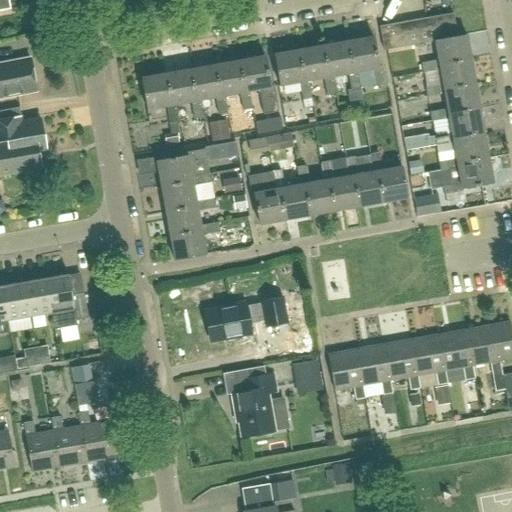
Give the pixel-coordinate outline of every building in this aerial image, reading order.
[(0,0),(0,12),(11,10),(9,0),(0,0)] [(435,42),(434,41),(456,38),(452,14),(426,19),(430,42),(435,42)] [(426,19),(425,19),(414,21),(419,44),(430,42),(426,19)] [(403,23),(407,47),(419,44),(414,21),(403,23)] [(395,49),(407,47),(403,23),(391,25),(395,49)] [(391,25),(380,27),(379,28),(383,51),(395,49),(391,25)] [(434,41),(435,42),(438,61),(421,64),(422,73),(439,70),(439,67),(470,61),(466,36),(456,38),(434,41)] [(378,68),(372,37),(347,42),(353,74),(356,73),(372,70),(375,87),(384,86),(381,68),(378,68)] [(353,74),(347,42),(323,46),(329,78),(332,77),(348,75),(351,92),(347,92),(349,102),(361,100),(356,73),(353,74)] [(305,82),(307,82),(323,79),(326,96),(335,95),(332,77),(329,78),(323,46),(299,50),(305,82)] [(274,55),(280,87),(299,83),(302,100),(311,99),(307,82),(305,82),(299,50),(274,55)] [(245,93),(249,92),(259,90),(264,115),(278,112),(273,87),(270,87),(265,56),(240,61),(245,93)] [(31,59),(0,64),(0,98),(37,92),(31,59)] [(243,111),(252,109),(249,92),(245,93),(240,61),(215,65),(221,97),(224,97),(240,94),(243,111)] [(439,67),(439,70),(442,86),(425,89),(427,98),(444,95),(443,91),(475,85),(470,61),(439,67)] [(197,102),(200,101),(216,99),(219,116),(228,114),(224,97),(221,97),(215,65),(191,70),(197,102)] [(194,120),(203,118),(200,101),(197,102),(191,70),(166,74),(173,106),(176,106),(191,103),(194,120)] [(177,123),(179,123),(176,106),(173,106),(166,74),(141,79),(147,111),(167,107),(170,125),(177,123)] [(443,91),(444,95),(446,110),(429,113),(431,122),(448,119),(447,116),(479,110),(475,85),(443,91)] [(447,116),(448,119),(451,135),(434,138),(435,145),(435,147),(452,144),(452,140),(484,134),(479,110),(447,116)] [(280,118),(255,122),(257,135),(282,131),(280,118)] [(0,142),(43,134),(41,120),(22,123),(22,121),(6,124),(6,125),(0,125),(0,142)] [(225,121),(210,123),(213,140),(228,138),(225,121)] [(177,123),(170,125),(172,134),(177,133),(179,133),(177,123)] [(172,134),(164,135),(166,145),(178,142),(177,133),(172,134)] [(38,151),(46,150),(43,134),(0,142),(0,176),(41,169),(38,151)] [(452,140),(452,144),(455,159),(438,162),(439,171),(457,168),(456,164),(488,159),(484,134),(452,140)] [(282,135),(266,138),(268,151),(285,148),(282,135)] [(428,135),(403,139),(405,150),(435,145),(434,138),(428,139),(428,135)] [(235,143),(204,148),(204,149),(204,150),(206,160),(206,162),(238,156),(235,143)] [(186,157),(156,163),(161,188),(192,182),(191,178),(189,163),(206,160),(204,150),(186,154),(186,157)] [(382,203),(406,199),(401,167),(382,171),(379,154),(370,155),(373,172),(376,172),(382,203)] [(346,160),(349,177),(351,176),(357,208),(382,203),(376,172),(373,172),(357,175),(354,158),(346,160)] [(442,188),(444,195),(462,192),(462,189),(492,184),(488,159),(456,164),(457,168),(460,183),(442,186),(442,188)] [(420,160),(409,162),(411,174),(422,172),(420,160)] [(321,164),(324,181),(327,181),(332,212),(357,208),(351,176),(349,177),(333,180),(330,162),(321,164)] [(327,181),(324,181),(308,184),(305,166),(296,168),(299,185),(302,185),(308,216),(332,212),(327,181)] [(439,171),(427,173),(430,190),(442,188),(442,186),(460,183),(457,168),(439,171)] [(278,189),(284,221),(308,216),(302,185),(299,185),(283,188),(280,171),(271,172),(275,190),(278,189)] [(253,195),(259,225),(284,221),(278,189),(275,190),(271,172),(247,177),(251,195),(253,195)] [(197,207),(196,203),(193,187),(210,184),(209,175),(191,178),(192,182),(161,188),(165,212),(197,207)] [(237,178),(225,180),(227,192),(239,190),(237,178)] [(244,195),(234,197),(237,209),(246,207),(244,195)] [(436,195),(415,199),(418,215),(439,211),(436,195)] [(201,231),(200,227),(197,212),(215,209),(213,199),(196,203),(197,207),(165,212),(170,236),(201,231)] [(170,236),(174,261),(206,255),(202,236),(219,233),(217,224),(200,227),(201,231),(170,236)] [(54,330),(77,325),(76,320),(88,318),(83,293),(71,295),(68,274),(45,278),(51,313),(54,330)] [(45,278),(44,278),(24,282),(30,317),(51,313),(45,278)] [(24,282),(23,282),(2,286),(9,320),(30,317),(24,282)] [(8,321),(9,320),(2,286),(0,286),(0,333),(9,332),(7,321),(8,321)] [(210,339),(225,336),(225,338),(250,333),(248,322),(263,320),(265,326),(286,322),(281,297),(260,301),(261,305),(246,308),(245,305),(220,310),(220,312),(205,315),(210,339)] [(511,358),(511,333),(510,322),(479,328),(485,363),(490,363),(492,376),(493,375),(502,374),(500,361),(511,358)] [(475,378),(473,366),(485,363),(479,328),(449,333),(455,369),(463,367),(465,380),(475,378)] [(448,383),(445,370),(455,369),(449,333),(419,338),(425,374),(436,372),(438,385),(448,383)] [(420,388),(418,375),(425,374),(419,338),(389,344),(395,380),(408,377),(410,390),(420,388)] [(392,393),(390,380),(395,380),(389,344),(359,349),(365,385),(381,382),(383,395),(392,393)] [(35,348),(36,357),(38,365),(50,363),(46,346),(35,348)] [(38,365),(36,357),(35,348),(23,350),(24,359),(26,367),(38,365)] [(359,349),(327,355),(334,391),(353,387),(355,400),(365,398),(363,385),(365,385),(359,349)] [(13,356),(0,358),(0,373),(16,370),(13,356)] [(315,361),(291,365),(294,384),(318,379),(315,361)] [(88,364),(70,367),(73,380),(91,377),(88,364)] [(505,390),(502,374),(493,375),(495,392),(505,390)] [(242,437),(273,432),(266,393),(274,392),(271,375),(245,380),(247,391),(231,394),(236,422),(239,422),(242,437)] [(12,391),(18,390),(21,385),(20,379),(10,381),(12,391)] [(446,386),(435,388),(438,404),(448,403),(446,386)] [(417,393),(408,394),(410,407),(419,405),(417,393)] [(394,411),(391,395),(381,397),(384,413),(394,411)] [(87,463),(115,458),(108,422),(90,425),(87,412),(78,414),(80,427),(87,463)] [(59,468),(87,463),(80,427),(62,430),(60,417),(50,419),(53,432),(53,431),(59,468)] [(25,436),(31,473),(59,468),(53,431),(53,432),(35,435),(33,422),(23,424),(25,436)] [(0,469),(14,467),(8,431),(0,432),(0,469)] [(358,466),(361,482),(373,480),(370,464),(358,466)] [(334,470),(325,471),(327,482),(336,481),(349,479),(347,465),(334,467),(334,470)] [(294,480),(269,484),(272,500),(297,496),(294,480)]
